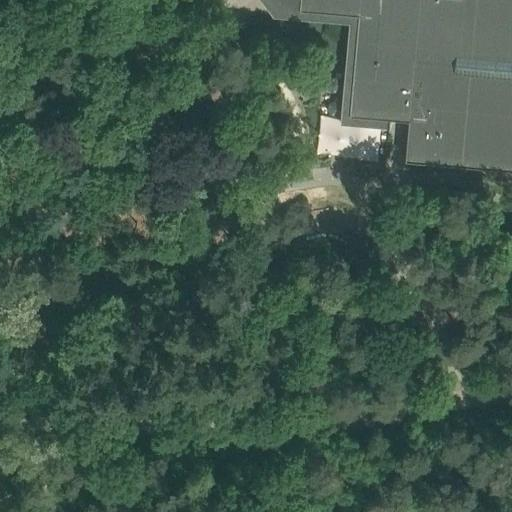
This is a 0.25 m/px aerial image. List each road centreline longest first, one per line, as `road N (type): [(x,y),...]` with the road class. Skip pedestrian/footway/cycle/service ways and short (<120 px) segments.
road 1 (track): [(511,254),(430,224),(323,221),(274,240),(194,294),(92,333),(55,333),(0,297)]
road 2 (track): [(511,386),(263,425),(247,435)]
road 3 (unclassified): [(0,424),(128,443),(247,435)]
